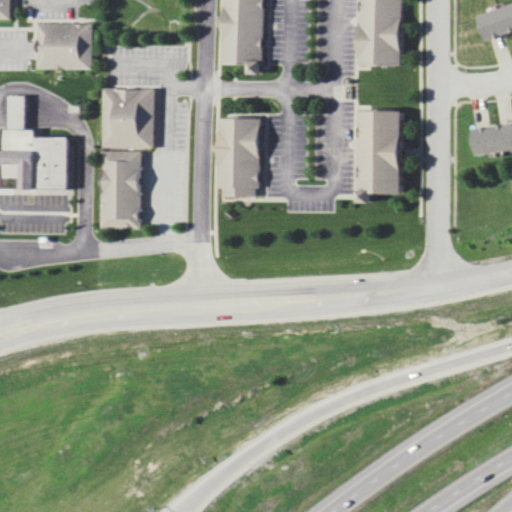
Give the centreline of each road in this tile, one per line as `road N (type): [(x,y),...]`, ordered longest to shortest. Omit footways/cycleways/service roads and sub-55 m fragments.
road 1 (tertiary): [(0,334),(57,318),(434,288),(511,266)]
road 2 (motorway): [(511,341),(376,380),(274,432),(179,511)]
road 3 (residential): [(208,0),(208,304)]
road 4 (residential): [(434,288),(437,0)]
road 5 (motorway): [(511,394),(333,511)]
